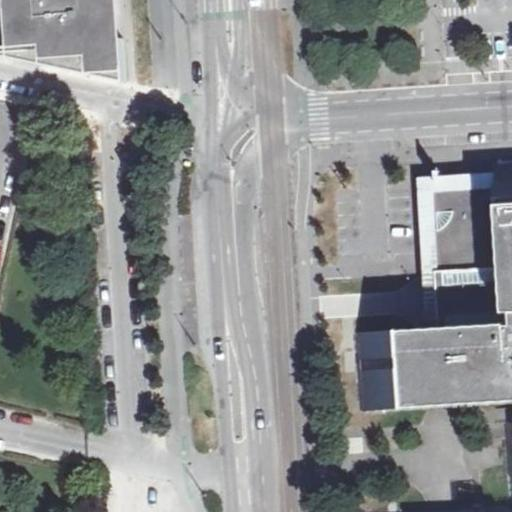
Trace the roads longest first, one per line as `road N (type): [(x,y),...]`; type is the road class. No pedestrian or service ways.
road 1 (secondary): [(233,246),(252,511)]
road 2 (residential): [(0,75),(113,101),(227,111)]
road 3 (secondary): [(299,123),(511,109)]
road 4 (secondary): [(233,246),(246,171),(299,123)]
